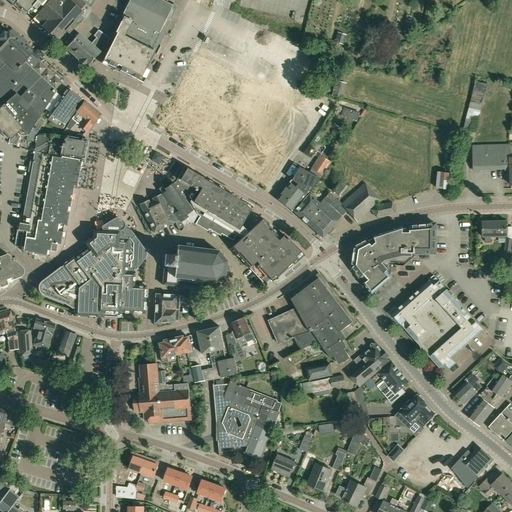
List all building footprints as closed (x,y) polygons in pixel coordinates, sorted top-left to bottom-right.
[(7,0),(8,0),(13,5),(14,5),(25,15),(27,13),(33,18),(49,0),(7,0)] [(49,0),(33,18),(32,19),(42,28),(43,28),(47,31),(52,36),(57,40),(65,31),(68,34),(77,24),(74,21),(81,14),(84,18),(87,14),(90,8),(90,7),(90,8),(81,0),(49,0)] [(129,0),(122,16),(123,16),(158,34),(159,33),(172,7),(158,0),(129,0)] [(139,76),(141,77),(163,35),(159,33),(158,34),(123,16),(115,32),(117,33),(104,58),(109,61),(107,64),(137,79),(139,76)] [(79,33),(65,48),(78,60),(86,68),(90,63),(100,52),(108,43),(107,42),(108,39),(98,30),(93,36),(96,38),(91,43),(79,33)] [(0,134),(3,132),(9,139),(8,143),(16,146),(19,136),(27,136),(30,131),(41,114),(56,91),(55,90),(62,82),(31,54),(32,53),(8,31),(3,32),(0,35),(0,134)] [(335,43),(342,46),(346,36),(338,33),(335,43)] [(170,79),(164,81),(167,90),(173,88),(170,79)] [(335,80),(331,96),(338,98),(342,99),(346,83),(335,80)] [(476,81),(471,101),(483,104),(488,83),(476,81)] [(182,132),(199,91),(178,83),(173,96),(172,95),(162,120),(174,124),(172,129),(182,132)] [(239,93),(249,97),(253,89),(243,84),(239,93)] [(82,100),(67,89),(49,113),(64,125),(82,100)] [(471,101),(464,128),(476,131),(483,104),(471,101)] [(93,127),(91,125),(100,115),(84,102),(76,112),(76,113),(71,119),(86,131),(87,130),(89,131),(93,127)] [(256,121),(263,125),(268,117),(261,114),(256,121)] [(260,150),(258,149),(242,173),(250,179),(278,136),(272,132),(260,150)] [(449,133),(443,168),(445,168),(444,172),(452,173),(459,134),(449,133)] [(37,135),(34,151),(82,160),(83,160),(85,147),(86,139),(63,135),(63,137),(51,135),(37,135)] [(202,147),(207,149),(212,138),(207,135),(202,147)] [(211,147),(219,151),(225,139),(217,135),(211,147)] [(250,155),(257,142),(251,140),(245,153),(250,155)] [(511,157),(511,158),(510,146),(473,147),(473,170),(505,169),(505,170),(511,170),(511,186),(511,185),(511,157)] [(82,160),(34,151),(33,155),(30,155),(28,166),(31,166),(22,218),(23,218),(22,224),(17,223),(16,230),(17,230),(14,245),(15,246),(20,247),(23,231),(26,232),(22,252),(49,257),(50,251),(56,252),(57,245),(60,245),(63,226),(67,226),(74,186),(77,187),(82,160)] [(261,182),(279,162),(271,155),(253,175),(261,182)] [(320,155),(311,168),(321,174),(329,161),(320,155)] [(459,162),(456,162),(457,185),(466,184),(465,162),(459,162)] [(176,181),(174,183),(181,188),(191,200),(189,202),(198,215),(199,216),(195,224),(208,231),(209,229),(220,236),(221,234),(233,241),(236,235),(240,228),(252,207),(182,165),(174,177),(177,179),(176,181)] [(318,179),(298,167),(291,180),(308,191),(310,192),(318,179)] [(438,172),(436,188),(454,190),(456,174),(438,172)] [(276,200),(292,212),(305,195),(308,191),(291,180),(290,180),(288,183),(289,183),(276,200)] [(340,181),(333,191),(340,196),(347,186),(340,181)] [(166,191),(160,195),(175,222),(180,220),(182,224),(187,222),(192,225),(198,215),(189,202),(191,200),(181,188),(174,183),(173,183),(164,189),(166,191)] [(331,227),(346,210),(356,221),(370,209),(375,217),(394,213),(391,202),(372,206),(380,200),(365,183),(341,204),(328,193),(318,204),(308,194),(292,212),(321,238),(327,232),(329,233),(333,229),(331,227)] [(148,201),(139,205),(153,233),(175,222),(160,195),(152,199),(153,201),(149,203),(148,201)] [(241,239),(230,249),(249,269),(263,284),(264,285),(270,280),(272,282),(274,280),(277,279),(277,278),(302,255),(284,235),(282,237),(280,235),(279,236),(263,219),(246,234),(243,231),(240,228),(236,235),(238,237),(241,239)] [(482,222),(483,238),(485,238),(485,242),(491,242),(491,237),(507,237),(507,221),(482,222)] [(353,262),(352,266),(360,277),(361,277),(366,283),(365,283),(372,293),(391,277),(390,276),(391,272),(391,267),(392,265),(403,266),(418,253),(436,253),(436,237),(434,237),(434,230),(436,230),(436,224),(410,226),(410,227),(403,229),(403,227),(375,237),(375,238),(368,241),(368,240),(355,247),(353,262)] [(65,304),(67,305),(71,308),(74,308),(73,316),(103,317),(103,313),(120,314),(120,313),(144,314),(145,286),(133,286),(134,272),(129,272),(144,258),(145,256),(146,256),(146,255),(146,254),(146,253),(146,252),(128,228),(128,227),(127,227),(126,226),(125,226),(124,225),(123,225),(122,225),(121,226),(120,226),(119,227),(118,227),(117,228),(117,229),(116,230),(116,231),(116,232),(116,236),(107,235),(107,231),(93,231),(93,236),(84,243),(88,248),(73,259),(72,257),(41,281),(40,282),(39,283),(38,284),(38,285),(38,286),(38,287),(38,288),(38,289),(38,290),(38,291),(39,292),(39,293),(40,293),(41,294),(42,295),(43,296),(63,303),(65,304)] [(473,237),(475,230),(466,227),(464,234),(473,237)] [(511,238),(506,238),(503,259),(510,260),(511,246),(511,238)] [(225,275),(225,271),(227,271),(228,265),(226,265),(226,262),(218,251),(177,246),(176,256),(165,254),(162,285),(177,287),(177,288),(201,291),(202,281),(214,283),(225,275)] [(0,287),(8,285),(7,282),(20,277),(22,276),(23,275),(24,274),(24,272),(24,271),(23,269),(22,267),(6,253),(0,252),(0,287)] [(456,364),(451,358),(483,330),(453,295),(454,294),(450,290),(449,292),(440,281),(439,281),(434,276),(410,297),(408,299),(391,314),(440,368),(445,364),(450,369),(456,364)] [(301,351),(317,339),(331,358),(334,356),(338,364),(350,359),(345,349),(346,347),(343,341),(346,339),(341,331),(353,323),(320,278),(292,298),(297,308),(269,320),(279,343),(293,337),(301,351)] [(182,306),(194,307),(194,296),(155,294),(154,323),(178,321),(178,318),(182,318),(182,312),(179,312),(179,304),(182,305),(182,306)] [(9,350),(19,349),(17,339),(10,311),(0,313),(0,332),(6,331),(8,341),(9,350)] [(247,343),(247,342),(256,339),(250,325),(248,326),(244,318),(231,324),(234,331),(232,332),(237,343),(239,342),(240,346),(247,343)] [(33,346),(47,349),(51,334),(54,324),(35,319),(33,329),(38,330),(33,346)] [(220,327),(197,332),(202,354),(209,353),(213,368),(201,370),(204,380),(204,382),(238,374),(234,358),(226,360),(224,349),(225,349),(220,327)] [(17,332),(19,349),(19,355),(21,355),(21,363),(26,363),(27,356),(27,355),(32,354),(30,331),(17,332)] [(70,351),(76,336),(63,331),(58,346),(56,352),(67,357),(70,351)] [(180,336),(173,338),(177,354),(187,352),(189,357),(194,356),(192,345),(191,345),(190,338),(185,339),(184,337),(180,338),(180,336)] [(158,345),(160,352),(159,352),(162,363),(168,362),(167,356),(177,354),(173,338),(167,339),(167,341),(163,342),(163,344),(158,345)] [(358,365),(354,368),(357,371),(351,377),(359,387),(391,361),(387,357),(388,356),(383,350),(382,351),(375,342),(374,344),(372,343),(371,344),(371,346),(354,360),(358,365)] [(257,343),(247,346),(250,356),(260,354),(257,343)] [(230,357),(236,355),(234,344),(228,346),(230,357)] [(68,361),(74,363),(79,348),(73,346),(68,361)] [(41,369),(48,366),(44,355),(33,358),(36,365),(39,364),(41,369)] [(500,357),(492,365),(500,373),(509,365),(500,357)] [(383,393),(392,404),(405,393),(401,389),(409,383),(401,374),(400,376),(397,373),(399,371),(392,362),(378,374),(390,387),(383,393)] [(309,380),(333,376),(330,363),(306,368),(309,380)] [(156,365),(140,366),(141,378),(138,379),(140,396),(133,397),(134,411),(140,411),(141,412),(143,412),(144,421),(148,420),(149,424),(191,420),(188,384),(166,386),(166,385),(160,386),(158,371),(157,371),(156,365)] [(184,382),(204,380),(201,370),(200,365),(192,367),(193,374),(182,376),(184,382)] [(160,386),(166,385),(166,383),(167,383),(165,370),(158,371),(160,386)] [(482,387),(477,383),(480,380),(472,373),(464,381),(466,383),(454,394),(464,405),(477,392),(482,387)] [(490,405),(497,395),(503,398),(511,384),(511,377),(510,380),(501,374),(490,390),(487,388),(481,394),(482,398),(468,417),(480,427),(494,408),(490,405)] [(328,389),(346,385),(344,375),(302,383),(304,394),(313,392),(314,398),(329,395),(328,389)] [(375,381),(370,385),(373,390),(379,387),(375,381)] [(278,402),(278,401),(241,387),(230,383),(230,384),(214,385),(220,449),(248,446),(245,453),(244,452),(244,453),(261,460),(262,459),(260,459),(282,404),(278,402)] [(354,391),(344,394),(346,406),(354,404),(353,401),(356,401),(354,391)] [(395,416),(387,424),(402,439),(417,423),(423,430),(425,429),(424,428),(436,415),(435,414),(436,413),(425,402),(424,401),(425,400),(421,396),(420,397),(419,396),(418,397),(417,396),(412,402),(410,400),(398,412),(399,412),(395,416)] [(511,413),(506,408),(489,427),(498,436),(500,434),(505,439),(511,431),(511,413)] [(19,427),(22,416),(7,412),(4,422),(19,427)] [(320,427),(322,436),(335,432),(332,423),(320,427)] [(299,449),(307,452),(312,438),(305,435),(299,449)] [(398,444),(387,455),(393,461),(404,450),(398,444)] [(467,489),(478,477),(493,460),(480,448),(473,455),(468,451),(451,469),(467,489)] [(346,454),(337,451),(336,454),(338,455),(332,468),(339,471),(346,454)] [(141,473),(146,461),(142,459),(142,456),(131,452),(129,459),(132,461),(129,469),(141,473)] [(296,462),(277,455),(271,469),(290,477),(296,462)] [(150,459),(148,462),(146,461),(141,473),(154,478),(158,465),(159,462),(150,459)] [(332,470),(316,464),(308,485),(323,491),(326,483),(327,483),(332,470)] [(370,478),(367,477),(363,486),(351,480),(347,490),(340,487),(336,495),(343,499),(342,500),(357,507),(363,493),(369,496),(382,469),(375,466),(370,478)] [(176,485),(180,473),(167,468),(163,481),(176,485)] [(180,473),(176,485),(188,489),(192,477),(180,473)] [(501,494),(511,482),(503,474),(492,484),(487,479),(480,487),(489,496),(496,489),(501,494)] [(210,497),(214,485),(201,480),(197,493),(210,497)] [(511,482),(501,494),(511,505),(511,484),(511,483),(511,482)] [(145,485),(138,483),(136,488),(138,489),(136,499),(144,500),(145,496),(137,493),(138,489),(143,491),(145,485)] [(136,488),(129,485),(127,492),(126,498),(136,499),(138,489),(136,488)] [(214,485),(210,497),(222,502),(226,489),(214,485)] [(382,500),(388,488),(381,485),(376,497),(382,500)] [(160,501),(164,491),(156,488),(153,498),(160,501)] [(22,511),(23,511),(19,507),(17,510),(12,506),(19,497),(9,490),(0,500),(0,510),(2,511),(22,511)] [(163,498),(162,502),(168,503),(169,500),(170,501),(173,494),(166,491),(163,498)] [(418,511),(420,509),(421,509),(427,497),(420,493),(419,496),(418,496),(410,511),(418,511)] [(171,501),(170,505),(176,507),(177,503),(180,496),(173,494),(170,501),(171,501)] [(190,496),(189,500),(186,508),(194,511),(198,499),(190,496)] [(427,497),(421,509),(426,511),(428,511),(434,501),(427,497)] [(186,508),(189,500),(182,498),(178,509),(185,511),(186,508)] [(378,511),(393,511),(396,507),(399,501),(392,498),(389,504),(383,501),(378,511)] [(73,511),(73,509),(75,509),(75,502),(63,502),(62,509),(66,509),(66,511),(73,511)] [(197,510),(196,511),(204,511),(207,506),(200,503),(197,509),(197,510)]
